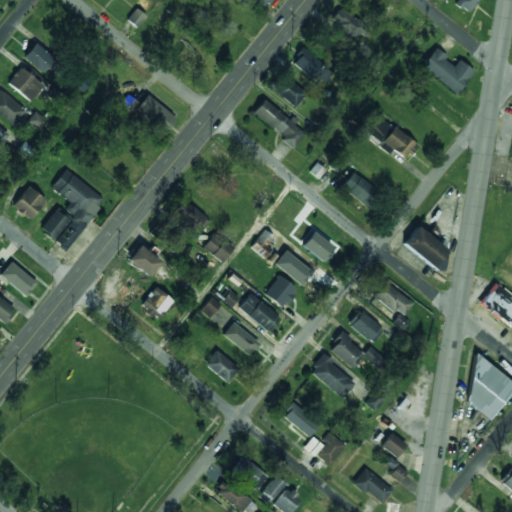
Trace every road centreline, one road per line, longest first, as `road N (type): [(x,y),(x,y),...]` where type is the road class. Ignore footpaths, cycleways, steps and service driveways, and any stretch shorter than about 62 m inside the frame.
road 1 (residential): [(511,357),(73,0)]
road 2 (residential): [(163,511),(511,82)]
road 3 (tertiary): [(426,511),(508,0)]
road 4 (primary): [(0,378),(306,0)]
road 5 (residential): [(355,511),(0,221)]
road 6 (residential): [(511,76),(419,0)]
